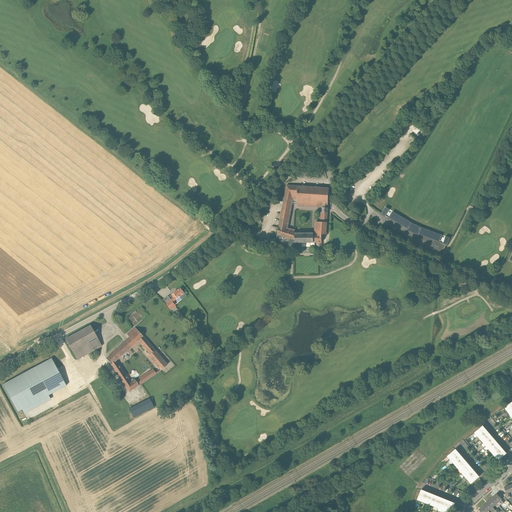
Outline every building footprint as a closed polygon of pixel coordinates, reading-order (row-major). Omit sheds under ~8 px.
[(318,246),(321,246),(321,234),(326,235),(327,212),(329,189),(287,186),(275,245),(292,251),(295,242),(318,243),(318,246)] [(389,218),(409,228),(412,222),(391,213),(389,218)] [(419,234),(440,241),(442,235),(421,228),(419,234)] [(174,298),(171,300),(166,304),(171,310),(176,306),(173,302),(180,296),(182,299),(187,296),(180,288),(171,295),(174,298)] [(73,352),(81,347),(97,338),(90,325),(65,339),(73,352)] [(154,350),(135,328),(127,334),(130,338),(128,339),(132,345),(138,340),(150,354),(154,350)] [(85,355),(102,346),(97,338),(81,347),(85,355)] [(111,364),(115,360),(130,347),(125,341),(106,359),(111,364)] [(167,365),(155,350),(154,350),(150,354),(148,355),(161,370),(167,365)] [(66,386),(51,358),(3,384),(17,412),(66,386)] [(130,383),(115,360),(111,364),(129,391),(138,385),(136,381),(135,380),(130,383)] [(136,381),(138,385),(155,374),(153,370),(136,381)] [(129,407),(134,417),(155,407),(151,397),(129,407)] [(477,436),(485,429),(482,426),(475,432),(477,436)] [(488,433),(485,429),(477,436),(480,439),(488,433)] [(483,443),(491,436),(488,433),(480,439),(483,443)] [(494,440),(491,436),(483,443),(486,446),(494,440)] [(497,443),(494,440),(486,446),(489,450),(497,443)] [(500,447),(497,443),(489,450),(492,453),(500,447)] [(503,450),(500,447),(492,453),(495,457),(503,450)] [(450,459),(458,453),(455,449),(447,456),(450,459)] [(506,453),(503,450),(495,457),(498,460),(506,453)] [(453,463),(461,456),(458,453),(450,459),(453,463)] [(464,460),(461,456),(453,463),(456,466),(464,460)] [(467,463),(464,460),(456,466),(459,470),(467,463)] [(470,466),(467,463),(459,470),(462,473),(470,466)] [(465,477),(473,470),(470,466),(462,473),(465,477)] [(476,473),(473,470),(465,477),(468,480),(476,473)] [(479,477),(476,473),(468,480),(471,484),(479,477)] [(511,491),(511,489),(510,485),(504,487),(506,494),(503,495),(505,498),(506,500),(511,498),(510,496),(509,493),(511,491)] [(421,501),(425,491),(421,490),(417,499),(421,501)] [(429,493),(425,491),(421,501),(426,503),(429,493)] [(430,504),(434,495),(429,493),(426,503),(430,504)] [(497,494),(492,498),(497,503),(500,501),(503,504),(504,502),(497,494)] [(438,497),(434,495),(430,504),(434,506),(438,497)] [(442,498),(438,497),(434,506),(438,508),(442,498)] [(442,510),(446,500),(442,498),(438,508),(442,510)] [(488,502),(493,507),(497,503),(492,498),(488,502)] [(450,502),(446,500),(442,510),(447,511),(450,502)] [(451,511),(455,503),(450,502),(447,511),(448,511),(451,511)] [(492,511),(493,511),(495,510),(493,507),(488,502),(483,506),(488,511),(490,510),(492,511)]
